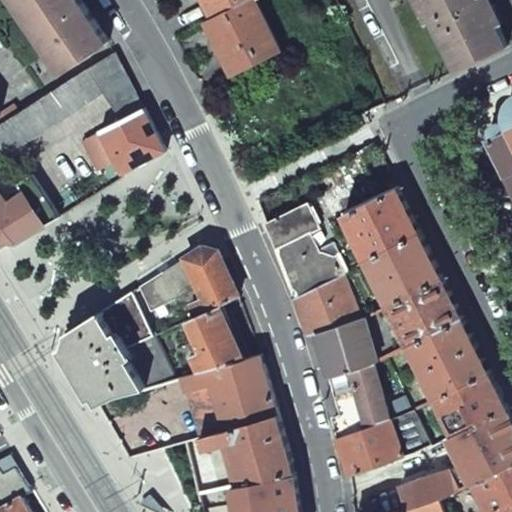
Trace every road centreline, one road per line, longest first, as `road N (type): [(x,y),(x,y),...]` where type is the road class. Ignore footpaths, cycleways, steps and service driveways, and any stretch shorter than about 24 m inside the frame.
road 1 (residential): [(327,511),(321,461),(267,287),(121,0)]
road 2 (residential): [(511,72),(401,126),(511,347)]
road 3 (secondary): [(0,369),(87,511)]
